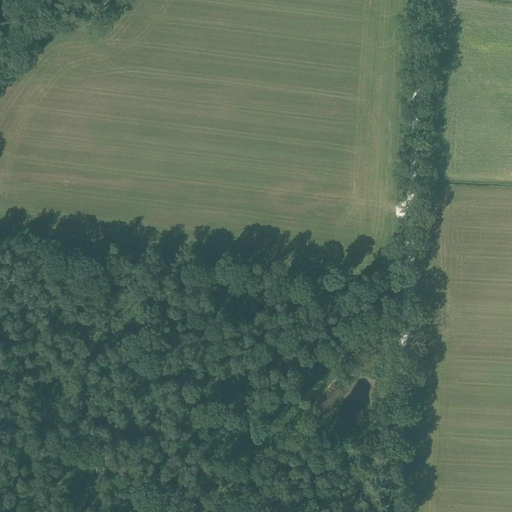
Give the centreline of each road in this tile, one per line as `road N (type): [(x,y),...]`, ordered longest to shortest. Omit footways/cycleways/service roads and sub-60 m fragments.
road 1 (track): [(406,312),(421,0)]
road 2 (track): [(406,312),(370,338),(220,511)]
road 3 (track): [(396,511),(406,312)]
